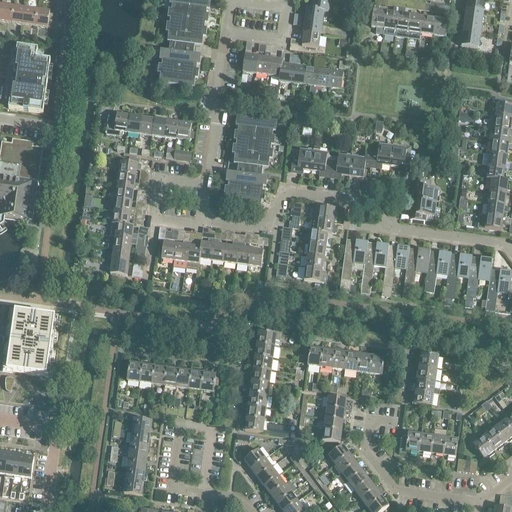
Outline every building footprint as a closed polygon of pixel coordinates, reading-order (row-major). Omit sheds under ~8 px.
[(188,4),(188,0),(172,0),(167,43),(170,44),(169,53),(163,53),(159,85),(175,87),(175,83),(179,83),(178,87),(194,89),(198,57),(193,56),(195,47),(202,48),(208,2),(195,0),(192,0),(192,4),(188,4)] [(328,13),(330,0),(327,0),(313,0),(312,10),(324,11),(323,12),(328,13)] [(483,12),(485,0),(482,0),(467,0),(466,10),(483,12)] [(14,8),(2,6),(0,17),(0,22),(12,24),(14,8)] [(26,9),(14,8),(12,24),(24,25),(26,9)] [(399,9),(393,8),(392,14),(386,13),(384,30),(396,31),(398,15),(399,9)] [(24,25),(35,27),(38,11),(26,9),(24,25)] [(324,11),(312,10),(307,9),(305,22),(322,24),(323,12),(324,11)] [(466,10),(465,22),(481,24),(483,12),(466,10)] [(38,11),(35,27),(47,28),(50,12),(38,11)] [(383,36),(384,30),(386,13),(373,12),(371,28),(377,29),(376,35),(383,36)] [(410,17),(398,15),(396,31),(408,33),(410,17)] [(423,18),(410,17),(408,33),(420,35),(423,18)] [(420,35),(433,36),(435,20),(423,18),(420,35)] [(435,20),(433,36),(446,38),(448,22),(435,20)] [(305,22),(304,34),(320,37),(322,24),(305,22)] [(465,22),(463,34),(480,37),(481,24),(465,22)] [(318,49),(320,37),(304,34),(302,47),(318,49)] [(478,49),(480,37),(463,34),(461,47),(478,49)] [(8,109),(43,114),(51,60),(36,58),(38,49),(17,46),(13,74),(17,75),(16,82),(12,82),(8,109)] [(265,59),(257,58),(255,75),(268,76),(270,60),(271,55),(270,55),(272,47),(266,47),(265,56),(266,56),(265,59)] [(242,73),(255,75),(257,58),(245,57),(242,73)] [(279,83),(282,62),(270,60),(268,76),(279,78),(279,83)] [(279,83),(292,84),(294,68),(282,66),(283,62),(282,62),(279,83)] [(306,70),(294,68),(292,84),(304,86),(306,70)] [(318,71),(306,70),(304,86),(311,87),(310,94),(315,95),(316,88),(318,71)] [(331,73),(318,71),(316,88),(328,89),(331,73)] [(343,75),(331,73),(328,89),(341,91),(343,75)] [(495,105),(496,106),(495,117),(511,120),(511,119),(511,107),(511,101),(495,99),(495,105)] [(127,134),(129,116),(129,114),(122,113),(122,115),(116,115),(116,122),(110,121),(108,135),(120,137),(121,133),(127,134)] [(141,118),(129,116),(127,134),(139,135),(141,118)] [(488,130),(493,130),(510,132),(511,125),(511,124),(511,119),(511,120),(495,117),(495,118),(490,117),(488,130)] [(154,120),(141,118),(139,135),(152,137),(154,120)] [(264,179),(261,178),(263,169),(268,170),(274,123),(259,122),(258,126),(254,126),(255,121),(239,119),(234,165),(238,166),(237,175),(230,174),(225,207),(241,209),(241,205),(245,205),(245,209),(260,211),(264,179)] [(166,122),(154,120),(152,137),(164,139),(166,122)] [(179,124),(166,122),(164,139),(176,140),(179,124)] [(376,123),(375,132),(382,133),(383,130),(384,124),(383,123),(376,123)] [(191,126),(179,124),(176,140),(189,142),(191,126)] [(510,132),(493,130),(492,142),(508,144),(511,144),(511,137),(511,138),(511,141),(509,140),(510,132)] [(0,205),(4,206),(5,209),(4,217),(32,221),(43,149),(33,147),(34,144),(12,140),(11,145),(2,143),(0,155),(0,205)] [(511,144),(508,144),(492,142),(490,154),(507,156),(508,145),(511,145),(511,151),(511,150),(511,144)] [(377,166),(390,167),(393,146),(387,145),(387,149),(379,148),(378,155),(372,154),(371,167),(377,168),(377,166)] [(399,146),(393,146),(390,167),(403,169),(403,172),(410,173),(411,160),(405,159),(406,151),(398,150),(399,146)] [(298,171),(311,172),(314,151),(308,150),(308,154),(293,152),(291,172),(297,173),(298,171)] [(175,151),(174,155),(174,160),(174,161),(191,163),(192,154),(175,151)] [(319,151),(314,151),(311,172),(324,174),(324,177),(329,178),(332,157),(329,157),(329,156),(329,155),(328,155),(328,153),(319,152),(319,151)] [(358,157),(352,156),(349,178),(363,179),(365,167),(371,167),(372,154),(365,153),(364,161),(358,161),(358,157)] [(490,154),(488,167),(505,169),(507,156),(490,154)] [(336,176),(349,178),(352,156),(347,155),(346,159),(332,157),(329,178),(336,178),(336,176)] [(129,159),(129,164),(121,163),(119,175),(136,178),(137,165),(138,160),(129,159)] [(511,169),(509,169),(505,169),(488,167),(487,179),(508,182),(503,181),(504,173),(506,174),(506,177),(511,177),(511,169)] [(118,184),(117,188),(134,190),(138,191),(145,192),(146,186),(139,185),(138,186),(135,185),(136,178),(119,175),(118,184)] [(506,194),(508,182),(487,179),(486,180),(491,180),(490,192),(506,194)] [(419,188),(417,201),(439,204),(440,198),(436,198),(437,190),(429,189),(430,183),(417,181),(416,187),(419,188)] [(117,188),(116,200),(132,203),(134,190),(117,188)] [(506,194),(490,192),(488,204),(505,206),(506,194)] [(131,210),(132,203),(116,200),(114,213),(142,217),(143,211),(135,210),(131,210)] [(438,210),(439,204),(417,201),(415,214),(413,214),(412,220),(425,222),(426,216),(433,217),(434,209),(438,210)] [(466,209),(466,208),(467,202),(460,201),(459,207),(458,213),(467,214),(469,214),(470,210),(467,210),(467,209),(466,209)] [(335,210),(323,208),(324,205),(314,204),(312,220),(334,222),(337,223),(338,215),(335,215),(335,210)] [(488,204),(486,216),(503,219),(505,206),(488,204)] [(114,213),(112,225),(129,227),(129,222),(133,223),(134,221),(141,222),(142,217),(114,213)] [(511,220),(503,219),(486,216),(485,229),(501,232),(502,225),(511,225),(511,220)] [(333,227),(334,222),(312,220),(311,232),(332,235),(332,234),(335,235),(336,227),(333,227)] [(129,226),(129,227),(112,225),(111,237),(144,242),(145,236),(133,234),(134,227),(129,226)] [(200,260),(212,262),(215,233),(210,232),(208,245),(201,244),(199,265),(200,260)] [(332,235),(311,232),(309,244),(325,246),(327,235),(332,235)] [(212,262),(224,264),(226,247),(219,246),(221,233),(215,233),(212,262)] [(174,262),(186,263),(189,235),(184,235),(183,246),(176,245),(174,262)] [(195,236),(189,235),(186,263),(185,270),(198,272),(199,265),(201,244),(200,248),(194,248),(195,236)] [(233,248),(226,247),(224,264),(236,265),(240,236),(234,235),(233,248)] [(236,265),(248,267),(251,250),(244,249),(245,237),(240,236),(236,265)] [(113,251),(113,250),(130,252),(131,245),(136,246),(144,247),(144,242),(111,237),(110,237),(108,250),(113,251)] [(365,263),(367,253),(368,241),(356,240),(354,251),(345,250),(339,292),(349,293),(354,261),(365,263)] [(375,254),(367,253),(365,263),(360,295),(370,296),(374,264),(385,266),(386,266),(387,256),(389,244),(377,242),(375,254)] [(161,260),(174,262),(176,245),(163,244),(161,260)] [(309,244),(307,256),(324,259),(325,246),(309,244)] [(387,256),(386,266),(385,266),(381,298),(391,299),(395,267),(406,269),(408,259),(410,247),(398,245),(396,257),(387,256)] [(416,270),(427,272),(428,262),(429,262),(431,250),(418,248),(417,260),(408,259),(406,269),(403,294),(413,295),(416,270)] [(113,251),(112,263),(128,265),(130,252),(113,250),(113,251)] [(263,252),(251,250),(248,267),(261,268),(263,252)] [(437,273),(448,274),(450,259),(451,252),(439,251),(438,263),(429,262),(428,262),(427,272),(424,293),(434,294),(437,273)] [(450,259),(448,274),(443,306),(451,307),(452,300),(454,301),(457,276),(469,277),(470,267),(472,255),(460,254),(459,260),(450,259)] [(307,256),(306,269),(322,271),(325,271),(326,263),(323,263),(324,259),(307,256)] [(479,268),(470,267),(469,277),(466,298),(475,300),(478,278),(489,280),(490,280),(493,258),(481,256),(479,268)] [(127,277),(128,265),(112,263),(110,275),(127,277)] [(320,284),(322,271),(306,269),(304,282),(320,284)] [(511,300),(511,283),(510,283),(511,279),(511,273),(511,270),(500,269),(499,281),(490,280),(489,280),(485,311),(495,313),(497,294),(509,295),(508,300),(511,300)] [(5,372),(13,373),(48,378),(49,378),(50,370),(51,363),(52,354),(53,344),(55,335),(55,328),(57,319),(56,319),(14,313),(13,313),(12,322),(11,329),(10,338),(8,348),(7,357),(6,364),(5,372)] [(281,336),(258,333),(257,338),(256,338),(255,345),(254,345),(279,348),(281,336)] [(252,357),(272,360),(274,348),(279,348),(254,345),(256,346),(256,350),(254,350),(253,357),(252,357)] [(307,367),(320,369),(322,349),(322,351),(317,351),(318,349),(310,348),(311,347),(310,347),(310,349),(310,348),(309,352),(307,367)] [(320,369),(332,371),(335,351),(334,353),(330,352),(330,350),(323,350),(323,349),(322,349),(320,369)] [(332,371),(345,372),(347,352),(347,354),(342,354),(342,352),(335,351),(332,371)] [(345,372),(357,374),(360,354),(359,354),(359,356),(354,355),(355,354),(347,353),(347,352),(345,372)] [(357,374),(369,375),(372,356),(371,355),(371,358),(367,357),(367,355),(360,354),(357,374)] [(417,367),(436,370),(438,358),(420,355),(420,360),(418,360),(417,367)] [(372,356),(369,375),(382,377),(384,359),(379,359),(379,357),(372,356)] [(271,372),(272,360),(252,357),(252,358),(255,358),(254,362),(252,362),(251,369),(251,370),(271,372)] [(127,382),(139,383),(141,366),(129,364),(127,382)] [(139,383),(151,385),(154,367),(141,366),(139,383)] [(166,369),(154,367),(151,385),(164,387),(166,369)] [(415,379),(415,380),(435,382),(436,370),(417,367),(416,368),(419,368),(418,372),(416,372),(415,379)] [(178,371),(166,369),(164,387),(176,388),(178,371)] [(249,382),(269,385),(271,372),(251,370),(253,370),(252,375),(251,374),(250,382),(249,382)] [(176,388),(188,390),(191,372),(178,371),(176,388)] [(188,390),(201,392),(203,374),(191,372),(188,390)] [(216,376),(203,374),(201,392),(213,393),(214,386),(217,387),(219,379),(215,378),(216,376)] [(413,392),(433,394),(439,395),(440,390),(434,389),(435,382),(415,380),(417,380),(416,385),(415,385),(414,392),(413,392)] [(248,394),(267,397),(269,385),(249,382),(251,383),(251,387),(249,387),(248,394)] [(431,408),(433,394),(413,392),(415,393),(415,397),(413,397),(412,404),(412,405),(414,405),(431,408)] [(266,409),(267,397),(248,394),(247,395),(250,395),(249,399),(247,399),(246,406),(246,407),(266,409)] [(328,398),(326,410),(344,412),(345,401),(328,398)] [(244,419),(264,421),(266,409),(246,407),(248,407),(247,412),(246,411),(245,419),(244,419)] [(178,411),(173,410),(173,416),(177,416),(177,418),(183,419),(185,409),(178,408),(178,411)] [(192,418),(197,419),(198,413),(193,413),(193,411),(187,410),(185,419),(192,420),(192,418)] [(342,423),(344,412),(326,410),(325,420),(342,423)] [(511,416),(503,423),(511,434),(511,416)] [(246,419),(246,424),(244,424),(243,431),(262,434),(264,421),(244,419),(246,419)] [(133,420),(132,433),(150,435),(152,423),(133,420)] [(341,433),(342,423),(325,420),(323,431),(341,433)] [(269,423),(268,431),(288,434),(289,426),(269,423)] [(511,434),(503,423),(493,430),(504,445),(508,442),(509,443),(511,440),(511,434)] [(493,430),(483,438),(494,452),(498,449),(499,451),(504,446),(505,447),(505,446),(504,445),(493,430)] [(340,445),(341,433),(323,431),(322,442),(340,445)] [(149,448),(150,435),(132,433),(130,445),(149,448)] [(418,456),(421,436),(408,434),(402,433),(400,445),(407,446),(406,452),(411,452),(410,454),(418,455),(418,456)] [(235,441),(249,443),(249,436),(236,434),(235,441)] [(433,437),(421,436),(418,456),(418,454),(423,454),(423,456),(430,457),(433,437)] [(442,459),(443,459),(445,439),(433,437),(430,457),(431,455),(435,456),(435,458),(442,459)] [(494,452),(483,438),(473,446),(484,460),(488,457),(489,458),(495,454),(494,452)] [(458,441),(445,439),(443,459),(443,457),(448,458),(447,459),(454,460),(454,461),(455,461),(455,459),(456,459),(458,441)] [(147,460),(149,448),(130,445),(128,457),(147,460)] [(328,457),(335,466),(349,455),(342,446),(328,457)] [(244,461),(251,470),(265,460),(258,451),(244,461)] [(0,475),(5,476),(6,477),(8,456),(0,454),(0,475)] [(335,466),(341,475),(355,464),(349,455),(335,466)] [(14,480),(14,478),(17,457),(8,456),(6,477),(5,476),(5,479),(14,480)] [(289,459),(294,465),(298,463),(293,456),(289,459)] [(14,478),(23,479),(26,458),(17,457),(14,478)] [(128,457),(127,470),(145,472),(147,460),(128,457)] [(23,479),(31,480),(34,459),(26,458),(23,479)] [(251,470),(257,479),(271,468),(265,460),(251,470)] [(463,474),(469,474),(471,463),(464,462),(463,474)] [(362,472),(355,464),(341,475),(348,483),(362,472)] [(278,477),(271,468),(257,479),(264,488),(278,477)] [(127,470),(125,482),(144,485),(145,472),(127,470)] [(312,470),(310,472),(309,472),(313,478),(317,476),(312,470)] [(350,495),(354,492),(369,481),(362,472),(348,483),(348,484),(344,487),(350,495)] [(264,488),(270,496),(284,486),(278,477),(264,488)] [(319,478),(315,481),(320,487),(323,484),(319,478)] [(315,485),(310,479),(307,482),(312,488),(315,485)] [(375,490),(369,481),(354,492),(361,501),(375,490)] [(142,497),(144,485),(125,482),(123,494),(142,497)] [(291,494),(284,486),(270,496),(277,505),(291,494)] [(322,490),(326,496),(330,493),(325,487),(322,490)] [(319,490),(315,493),(320,499),(324,497),(319,490)] [(382,498),(375,490),(361,501),(367,509),(382,498)] [(277,505),(282,511),(285,511),(298,503),(291,494),(277,505)] [(333,504),(336,501),(332,495),(328,498),(333,504)] [(382,511),(389,507),(382,498),(367,509),(369,511),(382,511)] [(303,511),(304,511),(298,503),(285,511),(303,511)]
